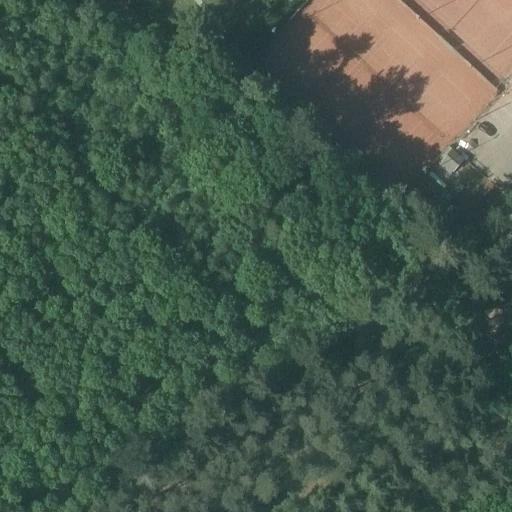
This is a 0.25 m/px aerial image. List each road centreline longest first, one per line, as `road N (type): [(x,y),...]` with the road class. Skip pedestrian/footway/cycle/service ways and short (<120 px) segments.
road 1 (unclassified): [(491,339),(104,0)]
road 2 (unknown): [(419,277),(395,290),(363,287),(271,251),(126,66),(53,0)]
